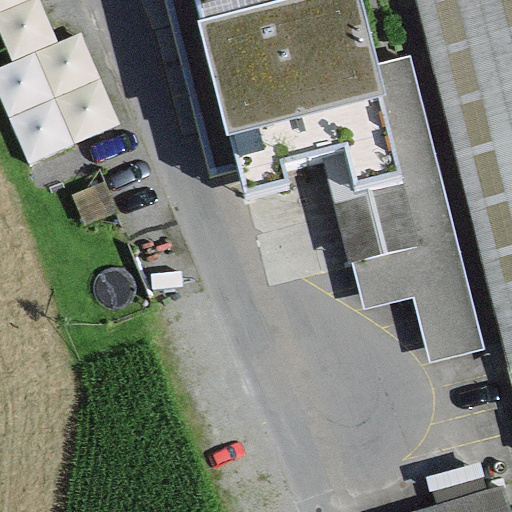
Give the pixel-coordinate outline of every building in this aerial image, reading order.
[(86,34),(57,45),(39,0),(0,0),(0,38),(11,69),(0,72),(0,82),(40,187),(84,170),(76,147),(122,129),(86,34)] [(146,0),(191,186),(316,156),(343,270),(400,256),(338,0),(146,0)] [(511,413),(511,0),(401,0),(504,415),(511,413)] [(439,508),(490,491),(483,468),(432,485),(439,508)] [(511,511),(506,492),(429,511),(511,511)]
